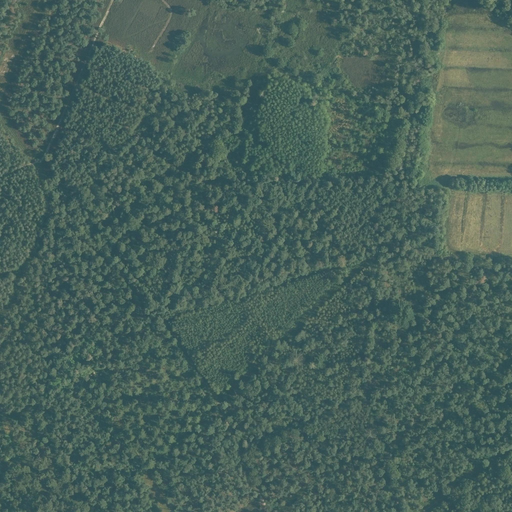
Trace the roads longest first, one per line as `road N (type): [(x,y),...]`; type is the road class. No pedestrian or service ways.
road 1 (track): [(215,399),(385,235),(420,0)]
road 2 (track): [(321,411),(511,321)]
road 3 (track): [(179,306),(370,255)]
road 4 (track): [(279,339),(340,511)]
road 5 (track): [(377,250),(353,394)]
road 6 (track): [(511,381),(390,454)]
road 7 (track): [(366,388),(411,511)]
